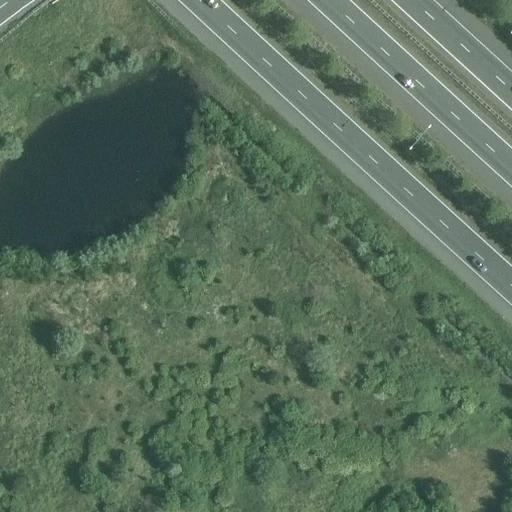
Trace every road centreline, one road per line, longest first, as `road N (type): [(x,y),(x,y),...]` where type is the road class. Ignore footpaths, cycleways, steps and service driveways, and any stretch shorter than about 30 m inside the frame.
road 1 (motorway): [(202,0),(511,282)]
road 2 (motorway): [(331,0),(511,168)]
road 3 (motorway): [(511,90),(413,0)]
